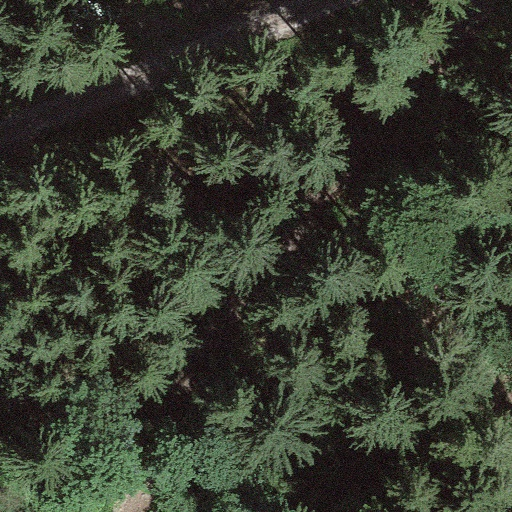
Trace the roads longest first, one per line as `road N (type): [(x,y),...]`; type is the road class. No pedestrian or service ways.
road 1 (track): [(480,0),(183,394),(145,478),(139,511)]
road 2 (track): [(0,124),(293,0)]
